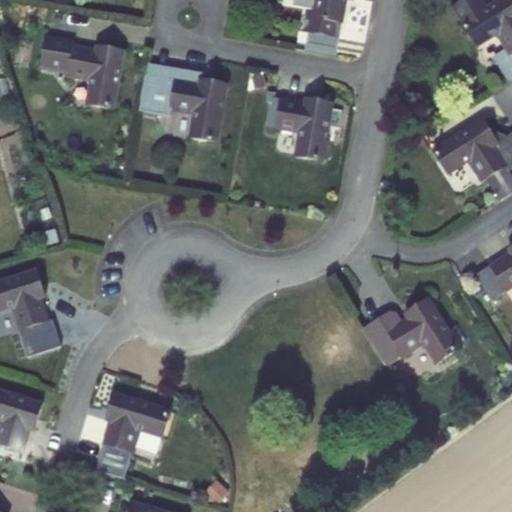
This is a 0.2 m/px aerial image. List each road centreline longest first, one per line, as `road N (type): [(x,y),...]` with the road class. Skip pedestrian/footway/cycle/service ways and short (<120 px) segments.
road 1 (residential): [(91,24),(381,75)]
road 2 (residential): [(58,472),(98,353),(150,307)]
road 3 (residential): [(349,230),(407,253),(436,253),(511,210)]
road 4 (residential): [(349,230),(381,75)]
road 5 (residential): [(231,287),(212,252),(173,248),(150,268),(150,307)]
road 6 (residential): [(231,287),(299,269),(349,230)]
